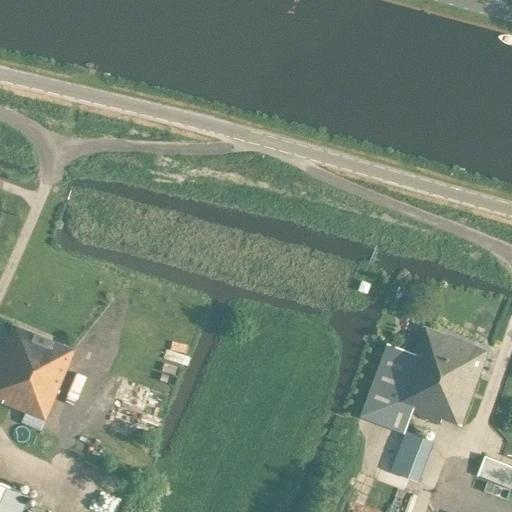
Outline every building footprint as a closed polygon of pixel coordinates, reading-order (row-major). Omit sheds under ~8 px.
[(361,281),(358,290),(366,293),(370,284),(361,281)] [(11,324),(0,351),(0,399),(1,399),(0,402),(24,412),(43,420),(44,420),(73,350),(11,324)] [(387,343),(360,417),(404,433),(412,412),(441,422),(442,419),(461,426),(488,351),(424,327),(414,353),(387,343)] [(391,471),(418,481),(433,442),(406,432),(391,471)] [(511,464),(486,454),(478,475),(511,487),(511,464)] [(0,483),(0,511),(18,511),(20,508),(26,495),(0,483)]
